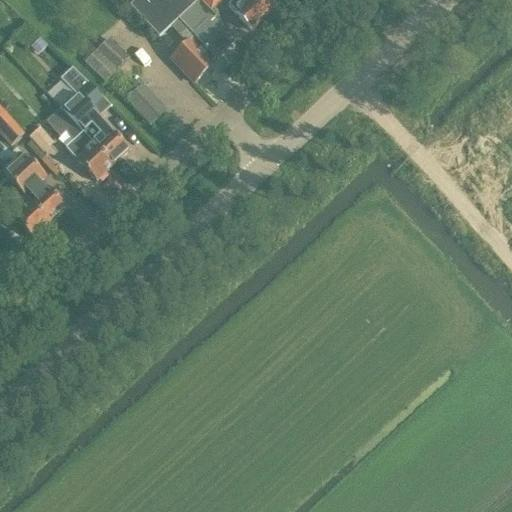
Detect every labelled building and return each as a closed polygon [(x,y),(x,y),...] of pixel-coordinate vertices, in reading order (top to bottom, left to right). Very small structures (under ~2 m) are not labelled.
[(177,23),(191,38),(213,17),(199,2),(197,4),(193,0),(139,0),(129,9),(158,41),(177,23)] [(224,0),(197,0),(210,13),(224,0)] [(250,32),(274,10),(264,0),(236,0),(228,8),(250,32)] [(193,41),(172,61),(194,85),(231,50),(229,48),(236,41),(213,17),(191,38),(193,41)] [(126,100),(136,90),(117,72),(129,59),(108,39),(84,64),(105,84),(108,82),(126,100)] [(0,134),(11,147),(24,135),(0,108),(0,134)] [(113,169),(85,137),(62,112),(47,125),(61,140),(67,135),(75,144),(67,151),(97,184),(113,169)] [(54,145),(40,129),(29,138),(43,154),(54,145)] [(85,137),(113,169),(130,153),(109,131),(100,140),(92,131),(85,137)] [(44,190),(40,184),(46,179),(25,156),(4,175),(21,194),(49,226),(66,211),(46,188),(44,190)] [(49,226),(21,194),(14,201),(22,210),(13,218),(33,241),(49,226)] [(71,210),(70,210),(96,235),(106,225),(80,200),(71,210)]
